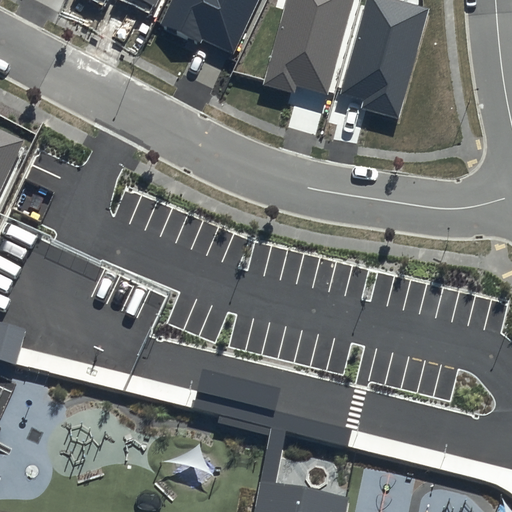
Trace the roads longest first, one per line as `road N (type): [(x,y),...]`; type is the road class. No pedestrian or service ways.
road 1 (residential): [(0,42),(274,180),(434,207),(511,195)]
road 2 (residential): [(511,125),(495,0)]
